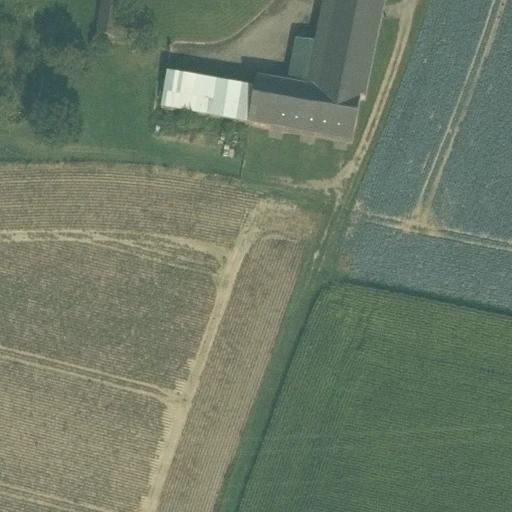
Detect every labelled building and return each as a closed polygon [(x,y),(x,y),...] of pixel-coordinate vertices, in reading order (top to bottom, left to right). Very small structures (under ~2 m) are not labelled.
[(100,0),(93,45),(113,48),(121,0),(117,0),(100,0)] [(381,21),(385,2),(374,0),(334,0),(331,12),(381,21)] [(365,102),(381,21),(331,12),(324,48),(315,92),(291,87),(256,81),(254,93),(256,94),(250,127),(351,145),(359,101),(365,102)] [(300,43),(291,87),(315,92),(324,48),(300,43)] [(184,115),(190,82),(167,78),(163,112),(184,115)] [(184,115),(250,127),(256,94),(254,93),(190,82),(184,115)]
